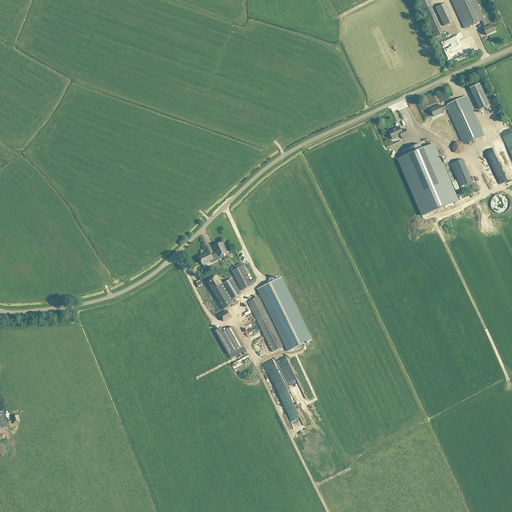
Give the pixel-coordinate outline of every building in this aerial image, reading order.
[(418,0),(435,38),(443,34),(431,8),(426,0),(418,0)] [(477,5),(474,0),(453,0),(451,1),(464,29),(481,21),(484,29),(483,29),(487,36),(495,32),(492,25),(488,27),(479,9),(482,8),(480,4),(478,5),(478,4),(477,5)] [(453,22),(445,4),(436,9),(444,27),(453,22)] [(461,34),(438,42),(441,49),(450,45),(451,50),(452,50),(453,52),(469,46),(466,36),(462,37),(461,34)] [(479,84),(469,89),(479,110),(489,106),(479,84)] [(466,97),(447,105),(447,106),(441,108),(440,106),(430,110),(433,117),(443,113),(443,112),(447,110),(463,146),(484,137),(466,97)] [(400,136),(402,140),(409,136),(406,130),(401,132),(399,127),(389,132),(392,140),(400,136)] [(452,148),(454,153),(461,154),(464,149),(462,143),(455,142),(452,148)] [(404,156),(397,159),(422,216),(457,201),(433,144),(422,149),(420,144),(402,152),(404,156)] [(451,165),(460,187),(462,191),(474,186),(472,182),(462,160),(451,165)] [(495,213),(498,214),(501,214),(505,213),(507,211),(509,208),(510,205),(510,202),(508,199),(506,197),(504,195),(501,194),(498,195),(495,196),(493,198),(491,200),(490,203),(490,206),(491,209),(493,211),(495,213)] [(214,255),(217,261),(224,257),(223,255),(226,253),(221,243),(214,247),(217,253),(214,255)] [(217,261),(214,255),(211,256),(209,252),(198,257),(202,265),(210,261),(211,264),(217,261)] [(242,266),(232,272),(241,291),(252,285),(242,266)] [(223,285),(217,275),(206,282),(223,310),(234,303),(232,300),(223,285)] [(270,283),(258,290),(288,352),(311,340),(281,278),(276,280),(274,277),(268,279),(270,283)] [(241,294),(232,279),(223,285),(232,300),(241,294)] [(258,297),(247,302),(272,352),(283,347),(258,297)] [(226,311),(218,316),(223,322),(231,317),(226,311)] [(294,408),(286,410),(291,426),(300,423),(297,413),(296,413),(294,408)]
